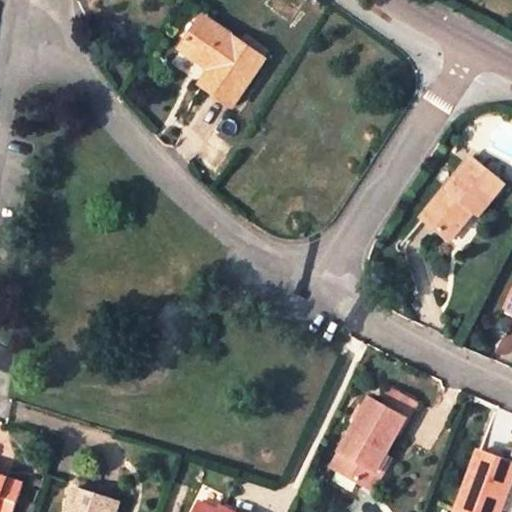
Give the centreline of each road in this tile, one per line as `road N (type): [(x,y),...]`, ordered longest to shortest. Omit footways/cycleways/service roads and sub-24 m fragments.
road 1 (residential): [(319,292),(194,209),(64,56),(17,45)]
road 2 (residential): [(319,292),(462,46)]
road 3 (residential): [(511,390),(319,292)]
